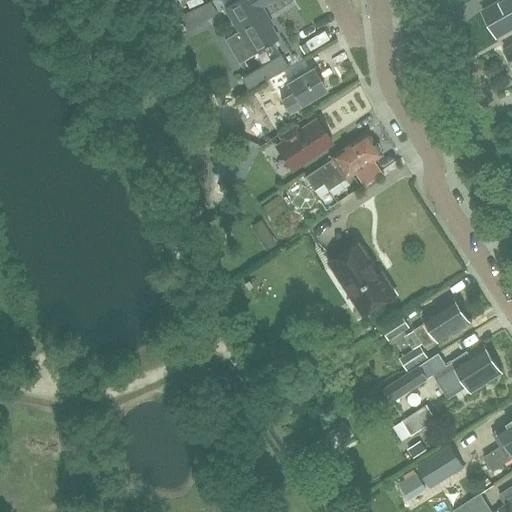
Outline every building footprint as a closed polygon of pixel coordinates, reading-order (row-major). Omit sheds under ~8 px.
[(268,46),(278,40),(265,18),(267,16),(262,8),(273,1),(271,0),(239,0),(226,9),(239,31),(224,40),(239,64),(268,46)] [(511,0),(504,0),(483,12),(484,13),(497,36),(511,27),(511,0)] [(217,14),(210,3),(178,17),(187,31),(217,14)] [(270,70),(286,60),(277,46),(262,56),(270,70)] [(288,84),(294,94),(282,101),(290,114),(326,92),(313,69),(288,84)] [(281,137),(282,139),(273,146),(290,170),(331,142),(317,122),(301,133),(296,127),(281,137)] [(330,156),(332,159),(306,176),(315,190),(325,184),(329,190),(345,179),(345,180),(382,155),(380,151),(381,148),(378,143),(374,143),(367,132),(330,156)] [(259,241),(265,251),(276,244),(270,234),(259,241)] [(379,276),(359,244),(330,263),(364,315),(395,295),(382,274),(379,276)] [(420,346),(424,343),(426,346),(438,339),(439,341),(469,322),(454,298),(424,318),(427,322),(415,330),(404,337),(413,350),(400,359),(408,372),(428,359),(420,346)] [(433,374),(449,398),(468,385),(472,392),(502,372),(484,345),(469,355),(467,352),(453,361),(433,374)] [(394,384),(402,397),(427,381),(419,368),(394,384)] [(427,405),(404,420),(412,434),(436,419),(427,405)] [(511,458),(511,420),(492,433),(501,447),(485,458),(493,470),(511,458)] [(464,468),(450,445),(415,466),(429,489),(464,468)] [(511,511),(511,486),(501,494),(507,503),(499,509),(501,511),(511,511)]
